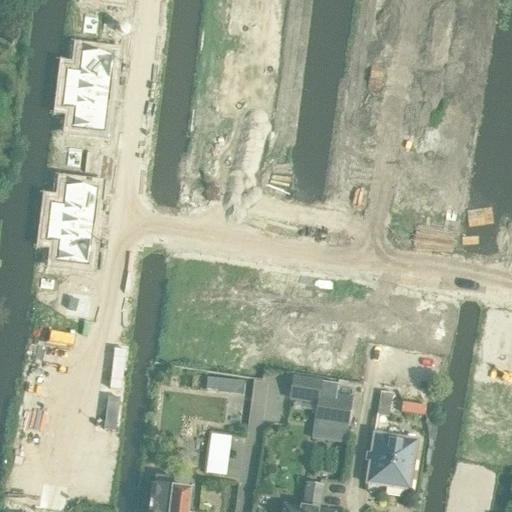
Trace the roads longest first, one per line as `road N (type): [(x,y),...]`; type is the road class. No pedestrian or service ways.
road 1 (residential): [(511,282),(127,230)]
road 2 (residential): [(41,467),(109,335),(127,230)]
road 3 (residential): [(127,230),(155,0)]
